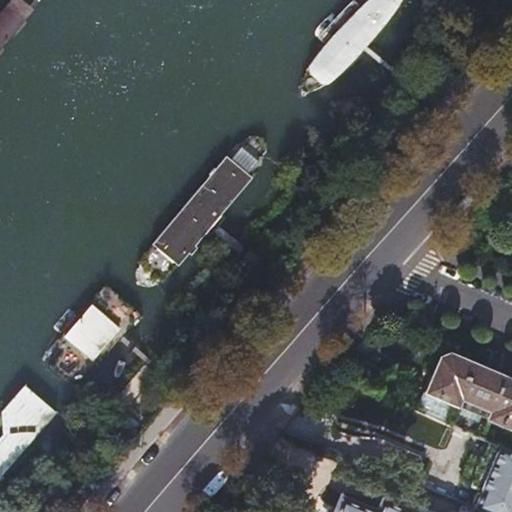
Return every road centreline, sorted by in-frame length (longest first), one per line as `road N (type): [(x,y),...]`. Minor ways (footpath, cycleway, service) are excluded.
road 1 (primary): [(380,259),(157,511)]
road 2 (primary): [(511,104),(380,259)]
road 3 (residential): [(380,259),(511,314)]
